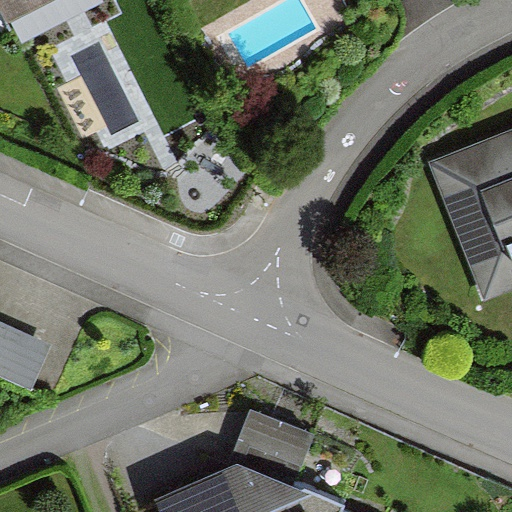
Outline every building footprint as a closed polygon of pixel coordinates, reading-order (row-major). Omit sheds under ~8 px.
[(0,0),(0,6),(6,19),(43,0),(0,0)] [(511,132),(434,164),(487,295),(511,284),(511,132)] [(0,371),(30,387),(52,346),(12,325),(0,347),(0,371)] [(231,470),(249,511),(364,511),(255,460),(231,470)] [(249,511),(231,470),(165,498),(171,511),(249,511)]
